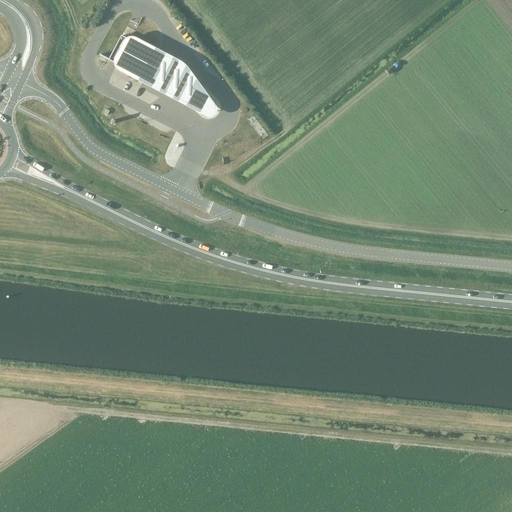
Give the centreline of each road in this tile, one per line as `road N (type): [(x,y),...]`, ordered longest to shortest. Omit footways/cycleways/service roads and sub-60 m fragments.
road 1 (unclassified): [(14,79),(56,103),(99,154),(251,225),(342,250),(511,267)]
road 2 (primary): [(511,302),(246,266),(53,184)]
